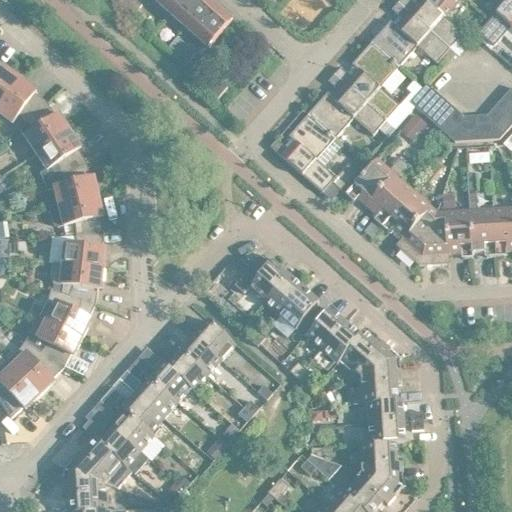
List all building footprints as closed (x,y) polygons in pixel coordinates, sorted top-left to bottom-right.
[(140,0),(127,0),(125,3),(137,13),(145,4),(140,0)] [(158,0),(174,14),(185,0),(158,0)] [(185,0),(174,14),(199,36),(223,9),(213,0),(185,0)] [(413,0),(403,0),(402,2),(454,48),(467,33),(448,16),(461,0),(423,0),(419,5),(413,0)] [(511,29),(511,0),(510,0),(482,33),(497,46),(511,29)] [(395,21),(375,43),(402,67),(421,46),(440,63),(454,48),(402,2),(396,9),(407,19),(400,26),(395,21)] [(223,9),(199,36),(212,48),(236,20),(223,9)] [(179,50),(191,61),(199,52),(187,41),(179,50)] [(344,67),(338,74),(390,120),(403,105),(384,88),(402,67),(375,43),(356,65),(362,70),(355,77),(344,67)] [(0,113),(1,112),(0,111),(24,78),(14,71),(12,74),(0,64),(0,113)] [(331,93),(312,115),(339,139),(357,118),(377,135),(382,129),(390,120),(338,74),(332,81),(343,91),(336,98),(331,93)] [(23,114),(31,122),(51,103),(32,88),(34,86),(24,78),(0,111),(1,112),(16,123),(23,114)] [(403,105),(390,120),(399,128),(418,106),(414,102),(427,88),(418,79),(410,89),(414,93),(403,105)] [(418,106),(423,110),(440,91),(431,83),(427,88),(414,102),(418,106)] [(423,110),(432,118),(449,99),(440,91),(423,110)] [(511,100),(507,96),(499,105),(511,117),(511,100)] [(432,118),(441,126),(458,107),(449,99),(432,118)] [(29,136),(40,153),(74,131),(67,120),(64,122),(51,103),(31,122),(38,130),(29,136)] [(511,117),(499,105),(491,114),(503,139),(511,128),(511,117)] [(441,126),(458,141),(467,115),(458,107),(441,126)] [(419,114),(405,130),(412,136),(426,120),(419,114)] [(491,114),(479,115),(481,140),(503,139),(491,114)] [(339,139),(312,115),(292,136),(298,141),(292,149),(281,139),(274,146),(326,192),(335,182),(344,190),(361,171),(352,163),(340,177),(320,159),(339,139)] [(467,115),(458,141),(481,140),(479,115),(467,115)] [(390,120),(382,129),(391,137),(399,128),(390,120)] [(45,174),(49,180),(91,163),(78,143),(81,141),(74,131),(40,153),(51,170),(45,174)] [(361,198),(371,207),(410,163),(403,157),(393,169),(380,158),(349,194),(358,202),(361,198)] [(58,187),(63,206),(102,197),(100,184),(96,185),(91,163),(49,180),(51,188),(58,187)] [(379,220),(385,226),(417,191),(405,180),(416,168),(410,163),(371,207),(382,216),(379,220)] [(440,163),(426,178),(434,186),(448,171),(440,163)] [(479,172),(471,172),(472,194),(480,194),(479,172)] [(4,176),(3,177),(9,188),(16,184),(10,173),(4,176)] [(399,245),(422,265),(441,212),(417,191),(385,226),(392,232),(396,229),(406,238),(399,245)] [(472,194),(473,210),(476,253),(490,252),(490,257),(499,256),(497,208),(481,209),(480,194),(472,194)] [(458,195),(446,196),(447,210),(459,209),(458,195)] [(79,223),(80,234),(107,232),(102,210),(105,209),(102,197),(63,206),(53,208),(57,223),(62,226),(67,225),(68,225),(79,223)] [(511,207),(497,208),(499,256),(509,256),(509,251),(511,250),(511,207)] [(441,212),(422,265),(453,264),(452,254),(466,253),(466,258),(477,257),(476,253),(473,210),(441,212)] [(10,221),(0,222),(0,238),(13,237),(10,221)] [(69,244),(67,264),(107,268),(108,256),(105,256),(107,232),(80,234),(80,245),(69,244)] [(264,302),(266,304),(292,275),(276,261),(275,262),(266,254),(254,268),(247,276),(238,285),(248,293),(252,288),(266,300),(264,302)] [(0,256),(0,273),(4,275),(8,259),(0,256)] [(244,260),(237,268),(247,276),(254,268),(244,260)] [(75,285),(72,295),(99,304),(102,281),(105,281),(107,268),(67,264),(57,263),(55,280),(57,283),(75,285)] [(281,317),(307,288),(292,275),(266,304),(268,306),(270,303),(283,314),(281,317)] [(329,295),(335,288),(326,280),(320,287),(329,295)] [(307,288),(281,317),(282,318),(285,316),(299,329),(323,302),(307,288)] [(43,317),(49,321),(50,320),(86,338),(92,326),(89,325),(99,304),(72,295),(54,290),(52,299),(43,317)] [(321,350),(323,351),(349,322),(333,308),(310,335),(323,347),(321,350)] [(52,343),(45,351),(67,368),(78,347),(81,349),(86,338),(50,320),(49,321),(41,337),(52,343)] [(213,320),(199,336),(225,360),(239,344),(213,320)] [(341,363),(344,359),(364,336),(364,335),(349,322),(323,351),(325,353),(327,350),(341,363)] [(262,330),(256,337),(254,340),(261,346),(269,337),(262,330)] [(344,359),(364,377),(404,357),(385,341),(382,345),(367,332),(364,335),(364,336),(344,359)] [(199,336),(185,351),(212,375),(225,360),(199,336)] [(24,348),(11,361),(44,395),(53,387),(50,384),(67,368),(45,351),(30,340),(24,348)] [(185,351),(172,366),(172,367),(195,387),(194,388),(198,391),(212,375),(185,351)] [(143,356),(137,363),(146,371),(152,364),(143,356)] [(366,404),(371,404),(371,403),(401,402),(401,401),(400,382),(405,382),(404,357),(364,377),(366,404)] [(44,395),(11,361),(0,370),(0,396),(15,418),(32,402),(35,404),(44,395)] [(293,371),(300,377),(308,368),(302,362),(293,371)] [(146,371),(137,363),(131,370),(140,378),(146,371)] [(168,363),(154,379),(181,403),(194,388),(195,387),(172,367),(172,366),(168,363)] [(308,368),(300,377),(307,383),(315,374),(308,368)] [(154,379),(141,394),(168,418),(181,403),(154,379)] [(261,392),(270,400),(276,393),(267,385),(261,392)] [(116,387),(110,394),(119,402),(125,395),(116,387)] [(119,402),(110,394),(104,400),(113,409),(119,402)] [(127,410),(131,413),(154,433),(155,432),(168,418),(141,394),(127,410)] [(254,400),(248,407),(257,415),(263,408),(254,400)] [(368,421),(368,424),(408,421),(406,401),(401,401),(401,402),(371,403),(371,404),(372,421),(368,421)] [(257,415),(248,407),(241,414),(251,422),(257,415)] [(339,407),(328,408),(328,417),(339,417),(339,407)] [(414,412),(415,421),(427,421),(426,411),(414,412)] [(131,413),(117,428),(144,452),(158,436),(155,432),(154,433),(131,413)] [(86,427),(95,435),(101,428),(92,420),(86,427)] [(372,426),(373,443),(373,444),(399,443),(409,443),(408,421),(368,424),(369,426),(372,426)] [(427,421),(415,421),(415,430),(427,430),(427,421)] [(235,423),(224,436),(232,443),(243,430),(235,423)] [(117,428),(104,443),(127,464),(130,467),(144,452),(117,428)] [(222,438),(209,453),(217,460),(230,445),(222,438)] [(84,451),(68,470),(109,484),(127,464),(104,443),(101,439),(88,454),(84,451)] [(363,444),(365,472),(407,486),(405,462),(400,462),(399,443),(373,444),(373,443),(363,444)] [(315,454),(310,459),(311,459),(320,468),(333,479),(345,466),(315,454)] [(305,466),(314,475),(320,468),(311,459),(305,466)] [(75,511),(94,511),(111,511),(111,510),(109,484),(68,470),(69,494),(74,494),(75,511)] [(365,472),(348,492),(347,492),(369,511),(377,511),(387,501),(391,505),(407,486),(365,472)] [(183,473),(176,480),(178,482),(187,490),(193,483),(183,473)] [(283,478),(277,485),(286,493),(293,486),(283,478)] [(178,482),(170,491),(179,499),(187,490),(178,482)] [(286,493),(277,485),(271,492),(280,500),(286,493)] [(344,488),(330,504),(338,511),(369,511),(347,492),(348,492),(344,488)]
